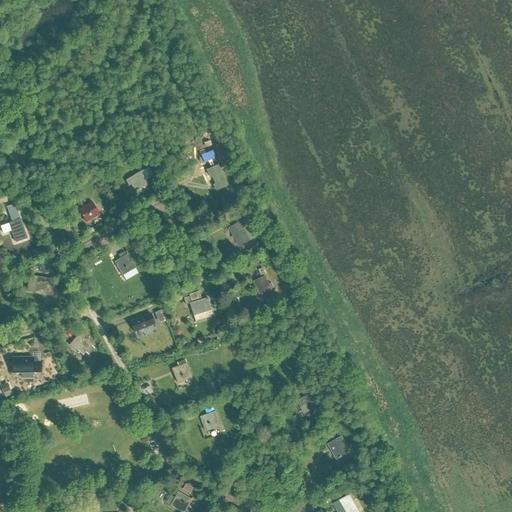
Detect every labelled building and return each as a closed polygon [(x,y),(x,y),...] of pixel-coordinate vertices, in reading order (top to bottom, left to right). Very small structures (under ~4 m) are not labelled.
[(157,171),(163,168),(158,161),(152,164),(157,171)] [(206,170),(210,178),(212,177),(215,184),(213,185),(215,191),(227,186),(218,164),(218,165),(216,161),(209,164),(211,168),(206,170)] [(125,180),(129,186),(130,185),(135,192),(148,184),(143,177),(144,177),(141,171),(125,180)] [(102,182),(99,176),(94,179),(97,185),(102,182)] [(66,205),(78,199),(75,192),(63,197),(66,205)] [(91,201),(78,209),(86,222),(99,215),(91,201)] [(237,211),(240,216),(247,212),(245,208),(237,211)] [(54,214),(58,224),(71,219),(67,209),(54,214)] [(11,222),(8,223),(15,242),(27,238),(20,219),(19,219),(11,222)] [(240,246),(250,240),(257,236),(247,219),(241,222),(230,228),(240,246)] [(127,254),(124,250),(118,253),(121,257),(114,261),(122,275),(136,267),(128,253),(127,254)] [(269,283),(266,275),(254,280),(262,300),(275,295),(272,288),(274,287),(272,282),(269,283)] [(52,296),(54,281),(50,281),(51,279),(37,276),(34,288),(46,291),(46,294),(52,296)] [(199,291),(188,294),(191,301),(201,298),(199,291)] [(211,310),(210,309),(207,298),(189,303),(195,321),(207,317),(205,311),(211,310)] [(165,320),(161,310),(154,313),(158,322),(165,320)] [(150,313),(130,321),(134,332),(154,324),(150,313)] [(213,316),(207,322),(212,328),(219,322),(213,316)] [(91,345),(79,334),(69,345),(76,350),(77,349),(83,354),(85,351),(88,354),(94,348),(90,346),(91,345)] [(33,378),(32,373),(41,373),(41,361),(40,361),(32,361),(32,357),(11,358),(11,370),(21,370),(22,378),(33,378)] [(177,383),(192,377),(186,362),(171,368),(177,383)] [(219,372),(218,382),(226,383),(228,374),(219,372)] [(0,385),(0,386),(3,393),(8,391),(7,387),(5,383),(0,385)] [(304,413),(324,402),(317,389),(297,400),(304,413)] [(212,401),(202,404),(204,410),(214,406),(212,401)] [(216,411),(201,417),(206,431),(221,426),(216,411)] [(327,444),(336,460),(348,453),(350,456),(355,453),(352,446),(349,448),(342,436),(327,444)] [(182,511),(183,511),(191,499),(178,491),(170,505),(182,511)] [(338,511),(359,511),(349,494),(346,496),(333,503),(338,511)]
